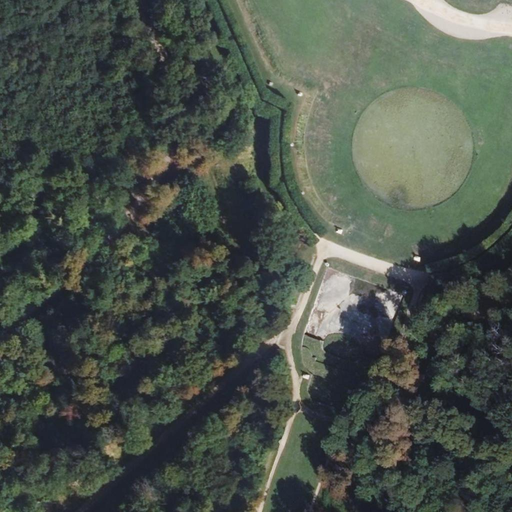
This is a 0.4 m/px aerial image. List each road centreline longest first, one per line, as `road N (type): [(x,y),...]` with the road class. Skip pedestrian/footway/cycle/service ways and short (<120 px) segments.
road 1 (track): [(0,334),(96,250),(154,181),(174,141),(174,89),(135,0)]
road 2 (track): [(174,141),(193,155),(226,237),(298,304)]
road 3 (track): [(400,340),(444,337),(511,301)]
